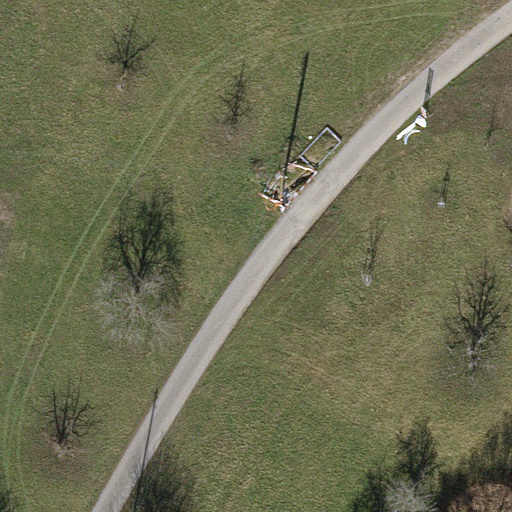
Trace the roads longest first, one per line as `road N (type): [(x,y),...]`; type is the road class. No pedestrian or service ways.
road 1 (residential): [(511,6),(387,110),(256,263)]
road 2 (track): [(256,263),(94,511)]
